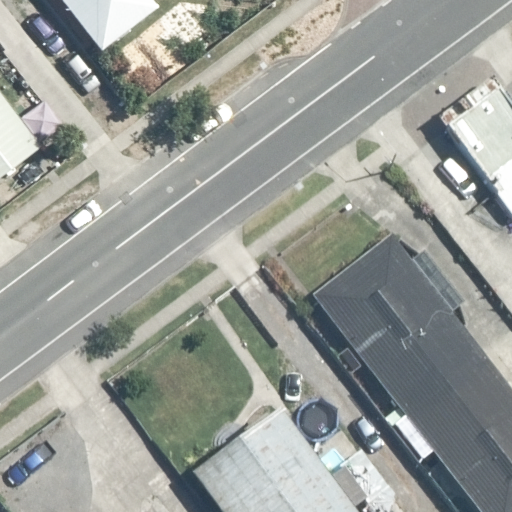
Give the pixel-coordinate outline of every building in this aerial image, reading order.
[(51,0),(91,51),(148,8),(142,0),(51,0)] [(511,121),(488,89),(438,126),(511,224),(511,223),(511,121)] [(0,170),(32,147),(0,105),(0,170)] [(312,293),(398,411),(385,421),(415,463),(428,453),(470,511),(511,511),(511,398),(393,234),(312,293)] [(343,511),(268,408),(182,471),(212,511),(343,511)]
